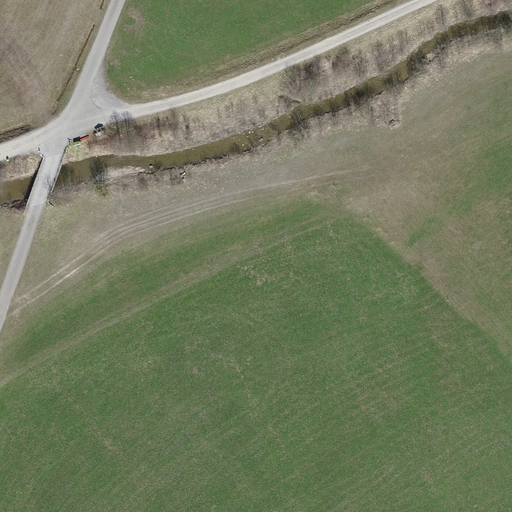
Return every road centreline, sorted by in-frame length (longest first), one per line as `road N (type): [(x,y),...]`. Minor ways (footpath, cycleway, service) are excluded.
road 1 (track): [(430,0),(214,95),(78,127)]
road 2 (track): [(0,319),(65,130)]
road 3 (track): [(118,0),(78,127)]
